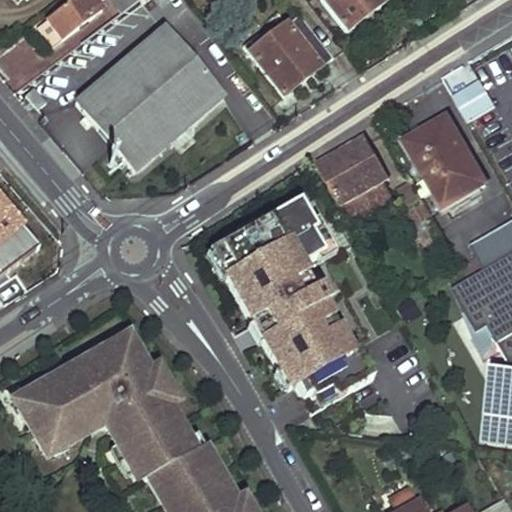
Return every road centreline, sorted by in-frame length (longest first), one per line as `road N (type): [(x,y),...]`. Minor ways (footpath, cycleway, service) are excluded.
road 1 (residential): [(135,248),(511,6)]
road 2 (residential): [(135,248),(212,345),(316,511)]
road 3 (residential): [(0,119),(70,202),(135,248)]
road 4 (residential): [(0,337),(135,248)]
